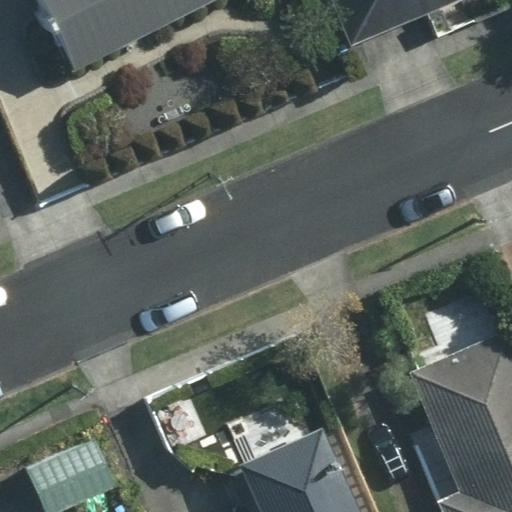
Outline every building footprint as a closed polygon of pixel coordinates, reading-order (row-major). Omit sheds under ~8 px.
[(27,0),(63,71),(205,0),(27,0)] [(324,0),(343,43),(445,0),(324,0)] [(511,511),(511,357),(501,330),(399,372),(448,489),(427,498),(432,511),(511,511)] [(256,511),(351,511),(316,432),(237,467),(256,511)] [(49,511),(108,485),(86,438),(16,470),(35,511),(49,511)]
